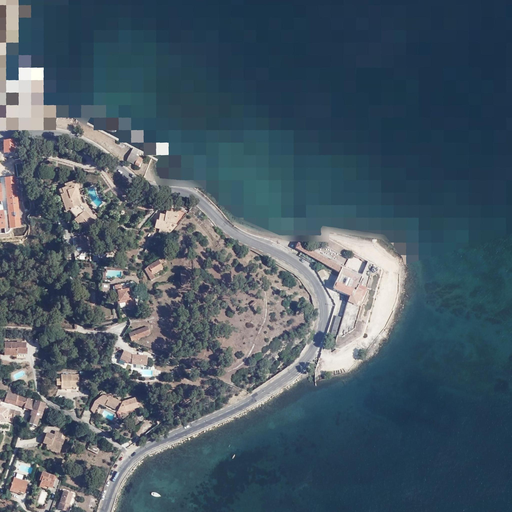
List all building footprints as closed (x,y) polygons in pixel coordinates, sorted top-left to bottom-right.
[(16,153),(16,140),(5,141),(5,145),(5,153),(16,153)] [(128,160),(136,165),(138,161),(140,157),(132,152),(128,160)] [(22,228),(16,177),(5,178),(9,211),(5,211),(4,210),(0,210),(0,234),(2,234),(5,234),(8,233),(9,232),(11,230),(11,228),(22,228)] [(67,184),(68,187),(70,187),(71,188),(75,187),(76,190),(80,188),(77,181),(67,184)] [(85,204),(80,188),(76,190),(75,187),(71,188),(70,187),(68,187),(59,190),(67,212),(70,211),(77,219),(75,220),(79,225),(81,224),(88,232),(101,221),(85,204)] [(135,239),(160,209),(155,209),(151,208),(148,207),(144,207),(140,205),(137,204),(133,202),(130,200),(126,204),(135,239)] [(172,223),(177,224),(180,214),(167,212),(166,215),(161,214),(160,221),(157,220),(156,228),(160,229),(168,231),(169,227),(171,227),(172,223)] [(178,224),(177,224),(172,223),(171,227),(169,227),(168,231),(160,229),(159,233),(168,234),(178,224)] [(91,249),(90,236),(81,237),(81,241),(81,243),(79,243),(78,245),(77,245),(77,248),(78,248),(82,248),(82,247),(85,247),(85,249),(91,249)] [(350,268),(301,243),(299,248),(342,271),(333,290),(351,297),(335,348),(341,349),(364,336),(383,269),(369,260),(364,274),(350,268)] [(76,261),(76,262),(93,263),(92,251),(74,251),(76,261)] [(145,269),(150,279),(165,271),(159,260),(149,266),(150,267),(145,269)] [(121,286),(115,287),(119,305),(126,303),(128,310),(132,309),(130,303),(134,302),(130,288),(122,289),(121,286)] [(341,318),(336,316),(330,335),(335,336),(341,318)] [(148,326),(129,334),(132,342),(151,335),(148,326)] [(17,354),(26,354),(26,343),(5,342),(4,355),(17,355),(17,354)] [(132,354),(124,351),(120,359),(129,363),(129,362),(130,363),(131,364),(147,365),(147,356),(132,355),(132,354)] [(74,380),(75,377),(61,376),(61,380),(56,380),(56,387),(61,387),(61,388),(71,388),(70,391),(75,391),(76,385),(78,385),(78,380),(74,380)] [(17,396),(8,393),(7,397),(5,403),(16,406),(18,396),(17,396)] [(119,410),(123,401),(109,395),(107,398),(108,399),(106,404),(118,409),(119,410)] [(27,399),(18,396),(16,406),(25,409),(25,405),(27,399)] [(123,401),(119,410),(122,410),(125,410),(128,409),(139,405),(136,396),(123,401)] [(40,421),(46,405),(45,404),(27,399),(25,405),(25,409),(31,411),(32,411),(30,417),(31,418),(29,424),(37,427),(39,420),(40,421)] [(7,414),(6,422),(13,423),(15,415),(7,414)] [(135,426),(140,423),(137,417),(132,419),(135,426)] [(59,439),(60,435),(54,433),(54,435),(45,433),(42,444),(51,446),(61,449),(64,441),(59,439)] [(54,481),(55,476),(43,473),(41,478),(43,479),(42,482),(54,486),(56,481),(54,481)] [(12,488),(22,491),(26,492),(29,482),(15,478),(12,488)] [(53,489),(54,486),(42,482),(40,488),(49,490),(50,488),(53,489)] [(74,494),(65,491),(59,509),(66,511),(70,511),(72,506),(71,505),(74,494)]
